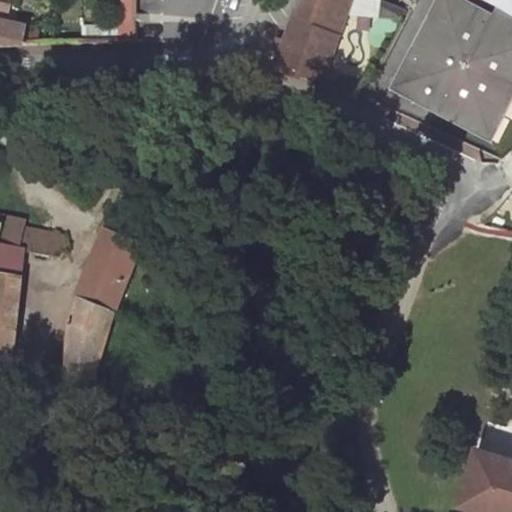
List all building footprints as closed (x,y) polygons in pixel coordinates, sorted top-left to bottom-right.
[(119,20),(119,44),(134,43),(134,0),(124,0),(124,20),(119,20)] [(301,0),(276,69),(301,78),(303,73),(323,80),(346,14),(351,0),(301,0)] [(380,0),(379,0),(351,0),(346,14),(377,19),(380,0)] [(404,9),(380,0),(377,19),(397,22),(404,9)] [(511,99),(511,18),(496,10),(492,17),(461,0),(439,0),(392,88),(491,140),(511,99)] [(0,3),(0,45),(23,45),(26,28),(5,23),(9,6),(0,3)] [(268,111),(256,107),(254,114),(265,118),(268,111)] [(26,222),(4,217),(3,225),(0,239),(0,247),(20,251),(24,228),(26,222)] [(0,247),(0,239),(3,225),(0,224),(0,277),(20,281),(24,252),(20,251),(0,247)] [(65,236),(24,228),(20,251),(24,252),(60,259),(67,252),(65,236)] [(144,246),(106,230),(76,299),(79,300),(71,323),(66,372),(95,380),(116,313),(144,246)] [(0,345),(12,347),(20,281),(0,277),(0,345)] [(153,397),(167,347),(157,344),(142,394),(153,397)] [(12,347),(0,345),(0,370),(11,371),(12,347)] [(11,371),(0,370),(0,383),(11,384),(11,371)] [(511,511),(511,428),(490,422),(463,509),(474,511),(511,511)]
